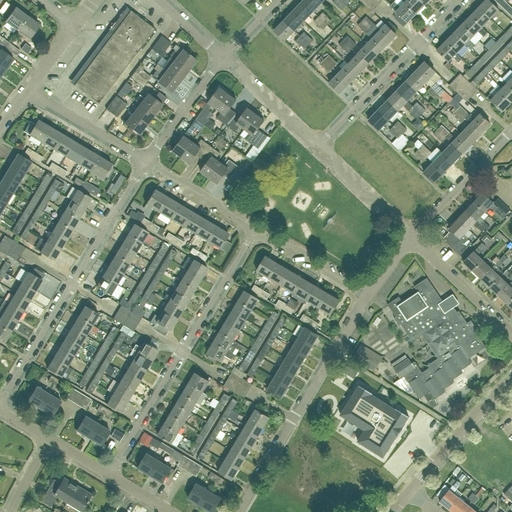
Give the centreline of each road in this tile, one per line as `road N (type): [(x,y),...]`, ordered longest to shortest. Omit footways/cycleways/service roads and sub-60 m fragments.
road 1 (residential): [(108,476),(256,230)]
road 2 (residential): [(0,403),(145,163)]
road 3 (residential): [(239,511),(367,296)]
road 4 (residential): [(320,142),(461,0)]
road 5 (tertiary): [(406,490),(511,378)]
road 6 (residential): [(145,163),(25,89)]
road 7 (residential): [(511,332),(411,237)]
road 8 (residential): [(411,237),(338,173),(320,142)]
road 9 (residential): [(145,163),(223,58)]
road 10 (residential): [(256,230),(145,163)]
road 11 (residential): [(320,142),(279,117),(223,58)]
road 12 (residential): [(367,296),(256,230)]
